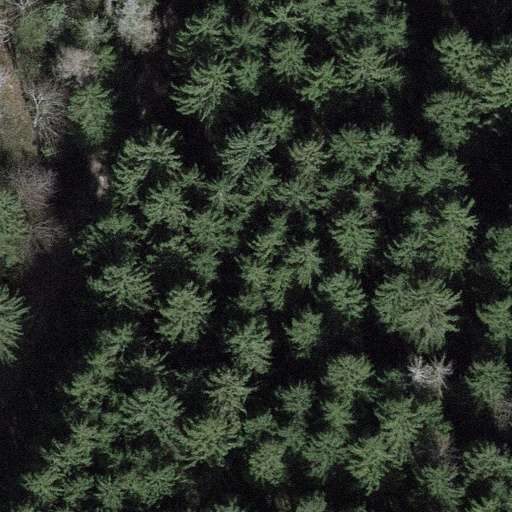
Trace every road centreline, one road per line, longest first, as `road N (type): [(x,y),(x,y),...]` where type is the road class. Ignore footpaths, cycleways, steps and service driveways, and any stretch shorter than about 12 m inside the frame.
road 1 (track): [(0,428),(58,317),(196,0)]
road 2 (track): [(194,511),(150,286),(109,199)]
